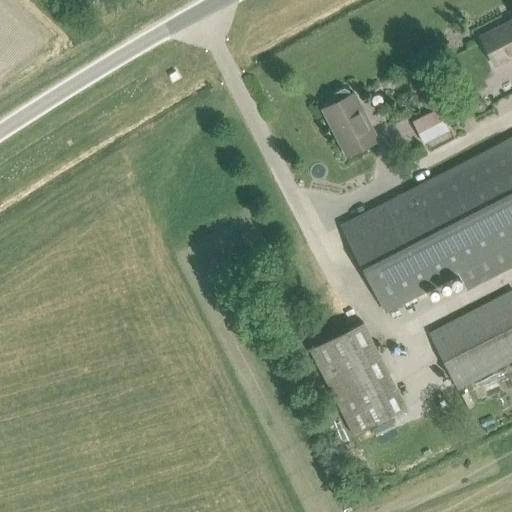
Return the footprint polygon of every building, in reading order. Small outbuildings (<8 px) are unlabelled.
[(494,66),(511,57),(511,21),(480,38),(494,66)] [(321,110),(322,111),(323,110),(346,155),(345,156),(346,157),(377,140),(376,140),(353,95),(354,94),(353,94),(350,95),(348,91),(343,89),(334,94),(333,99),(335,103),(321,110)] [(469,116),(474,127),(496,116),(491,105),(469,116)] [(413,123),(424,144),(449,132),(438,110),(413,123)] [(511,139),(343,227),(387,312),(511,247),(511,139)] [(511,292),(430,335),(458,390),(511,362),(511,292)] [(310,351),(354,437),(408,409),(363,324),(310,351)]
